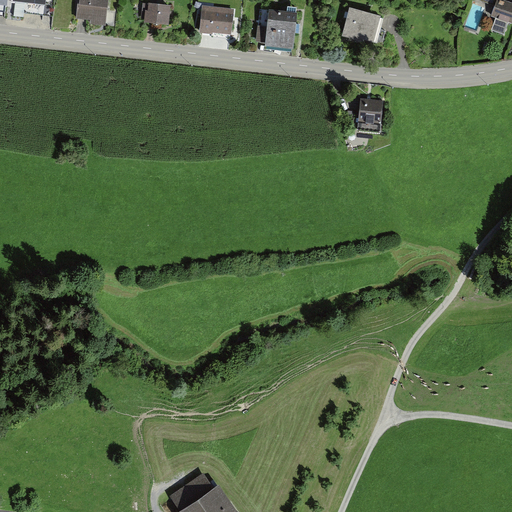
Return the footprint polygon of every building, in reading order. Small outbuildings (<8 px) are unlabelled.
[(110,0),(76,0),(74,19),(107,24),(110,0)] [(169,4),(142,0),(139,23),(166,27),(169,4)] [(511,4),(499,0),(478,0),(477,2),(486,5),(483,13),(511,23),(511,4)] [(232,9),(199,7),(198,30),(230,32),(232,9)] [(295,12),(265,8),(260,42),(290,46),(295,12)] [(377,18),(346,9),(338,35),(369,44),(377,18)] [(382,103),(357,99),(353,124),(378,128),(382,103)] [(200,474),(171,491),(181,508),(174,511),(173,511),(231,511),(215,484),(208,488),(200,474)]
